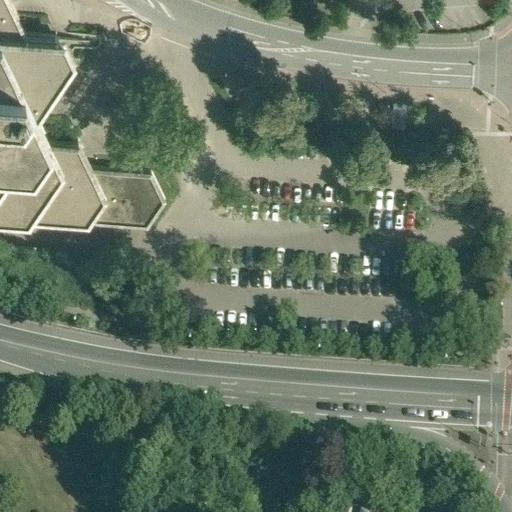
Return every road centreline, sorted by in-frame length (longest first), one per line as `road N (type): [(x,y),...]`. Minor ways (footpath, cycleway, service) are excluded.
road 1 (tertiary): [(511,65),(297,51),(201,25),(151,0)]
road 2 (secondary): [(0,342),(198,386),(346,401)]
road 3 (track): [(496,511),(408,473),(320,470),(250,488),(254,501)]
road 4 (track): [(250,488),(0,411)]
road 5 (secondary): [(346,401),(464,462),(511,511)]
road 6 (secondary): [(346,401),(511,411)]
